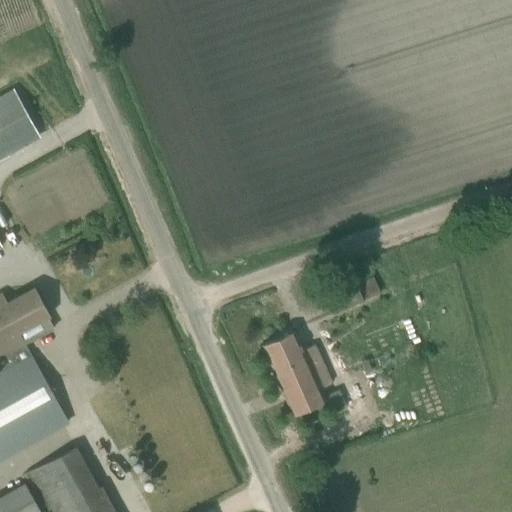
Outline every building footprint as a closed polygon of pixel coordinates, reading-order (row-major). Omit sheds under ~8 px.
[(0,156),(39,135),(14,90),(0,97),(0,156)] [(334,312),(362,300),(352,276),(324,288),(334,312)] [(34,288),(7,303),(4,305),(18,331),(49,315),(34,288)] [(0,372),(31,356),(18,331),(4,305),(7,303),(1,293),(0,293),(0,372)] [(330,383),(313,344),(301,350),(292,330),(261,344),(293,415),(323,401),(318,388),(330,383)] [(31,356),(0,372),(0,459),(68,422),(31,356)] [(120,452),(140,440),(109,387),(89,398),(120,452)] [(55,511),(115,511),(82,450),(36,475),(55,511)] [(39,511),(24,483),(0,496),(0,511),(39,511)]
